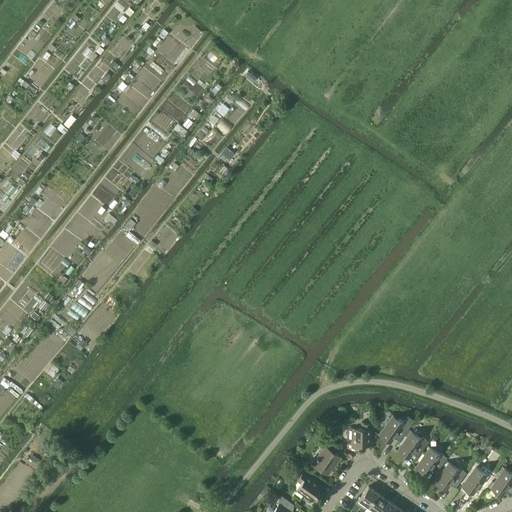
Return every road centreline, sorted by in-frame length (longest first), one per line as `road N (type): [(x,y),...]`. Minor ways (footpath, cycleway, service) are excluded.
road 1 (track): [(327,387),(328,366),(455,205),(459,188),(262,61),(184,0)]
road 2 (residential): [(438,511),(364,464),(324,511)]
